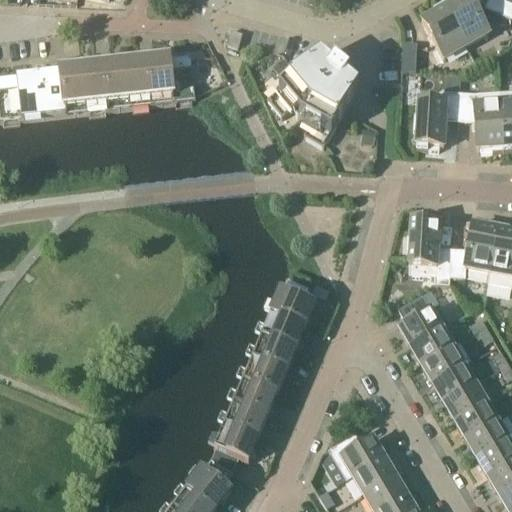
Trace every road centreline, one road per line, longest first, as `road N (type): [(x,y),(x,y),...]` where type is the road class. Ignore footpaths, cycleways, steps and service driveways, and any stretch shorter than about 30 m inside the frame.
road 1 (residential): [(511,198),(392,191),(354,319)]
road 2 (residential): [(354,319),(463,511)]
road 3 (residential): [(354,319),(265,511)]
road 4 (residential): [(397,0),(338,32),(229,0)]
road 5 (unknown): [(392,191),(384,105),(359,20)]
